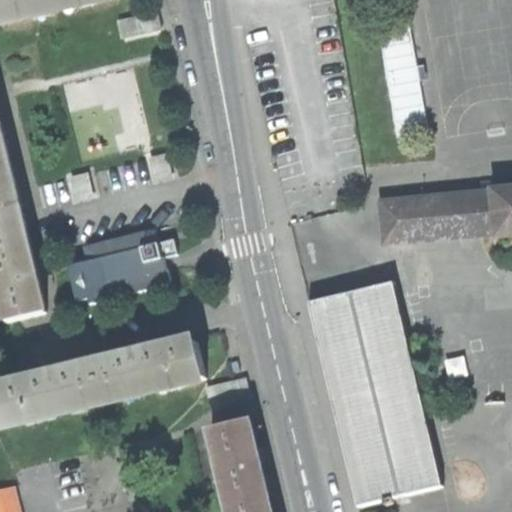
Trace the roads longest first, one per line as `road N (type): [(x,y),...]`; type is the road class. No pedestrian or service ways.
road 1 (tertiary): [(314,511),(250,245),(210,5)]
road 2 (unknown): [(262,295),(94,339),(34,338)]
